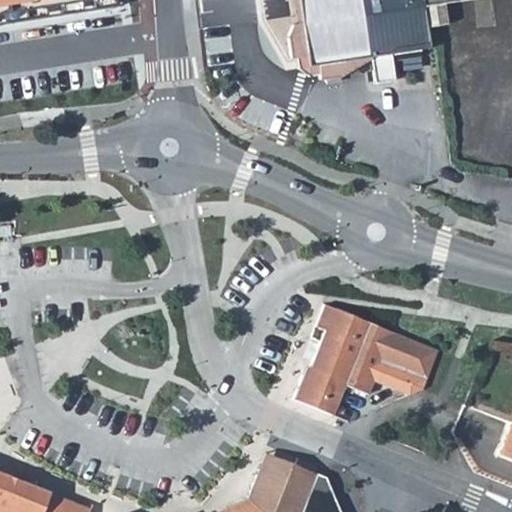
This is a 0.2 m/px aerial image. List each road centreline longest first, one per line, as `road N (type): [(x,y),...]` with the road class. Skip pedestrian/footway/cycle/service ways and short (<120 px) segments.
road 1 (residential): [(191,277),(23,292),(30,381),(47,420),(125,456),(160,462),(178,460),(197,444),(230,391)]
road 2 (residential): [(230,391),(238,357),(274,289),(295,272),(334,264),(377,232)]
road 3 (secondary): [(199,155),(377,232)]
road 4 (residential): [(395,471),(251,409),(230,391)]
road 5 (secondary): [(142,146),(0,156)]
road 6 (secondary): [(511,276),(377,232)]
road 7 (residential): [(230,391),(206,346),(191,277)]
